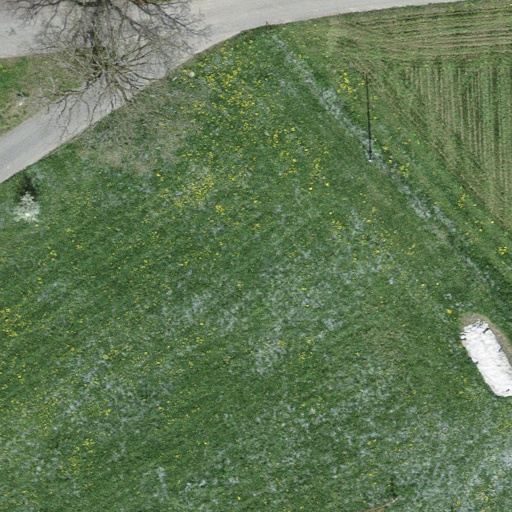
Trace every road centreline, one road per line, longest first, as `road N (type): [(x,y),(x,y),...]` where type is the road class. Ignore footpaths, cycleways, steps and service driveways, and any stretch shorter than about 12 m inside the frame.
road 1 (unclassified): [(193,24),(433,0)]
road 2 (unclassified): [(193,24),(0,165)]
road 3 (unclassified): [(0,38),(193,24)]
